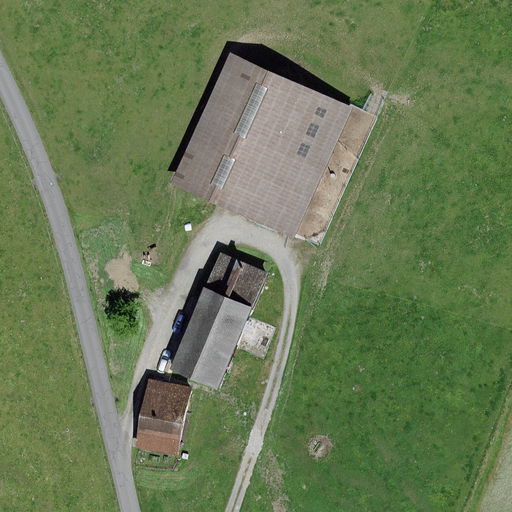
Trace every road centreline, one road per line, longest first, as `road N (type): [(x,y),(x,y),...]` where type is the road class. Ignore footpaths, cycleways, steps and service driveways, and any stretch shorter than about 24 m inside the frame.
road 1 (track): [(228,511),(282,344),(290,270),(260,243),(220,237),(197,255),(165,314),(120,456)]
road 2 (unclassified): [(130,511),(53,202),(0,67)]
